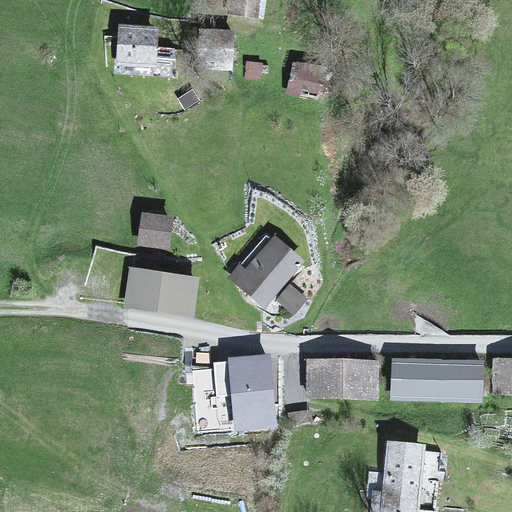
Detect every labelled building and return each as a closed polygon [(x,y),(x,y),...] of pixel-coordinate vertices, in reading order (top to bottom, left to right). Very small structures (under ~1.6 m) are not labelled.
[(263,0),(230,0),(228,13),(260,18),(263,0)] [(156,27),(120,26),(118,73),(172,75),(173,52),(155,52),(156,27)] [(232,32),(200,31),(199,68),(231,68),(232,32)] [(261,63),(247,63),(247,78),(261,79),(261,63)] [(325,69),(294,63),(288,94),(298,95),(299,89),(321,93),(325,69)] [(197,99),(192,91),(179,99),(185,108),(197,99)] [(171,218),(143,214),(139,244),(167,248),(171,218)] [(302,261),(274,238),(245,271),(239,266),(230,278),(264,306),(302,261)] [(197,279),(131,270),(126,305),(191,315),(197,279)] [(305,299),(290,286),(278,300),(293,312),(305,299)] [(268,356),(230,359),(237,428),(274,425),(268,356)] [(481,363),(393,360),(392,397),(480,400),(481,363)] [(511,360),(495,361),(494,393),(511,393),(511,360)] [(376,362),(308,361),(308,397),(376,398),(376,362)] [(417,511),(424,446),(389,443),(382,510),(406,511),(417,511)]
